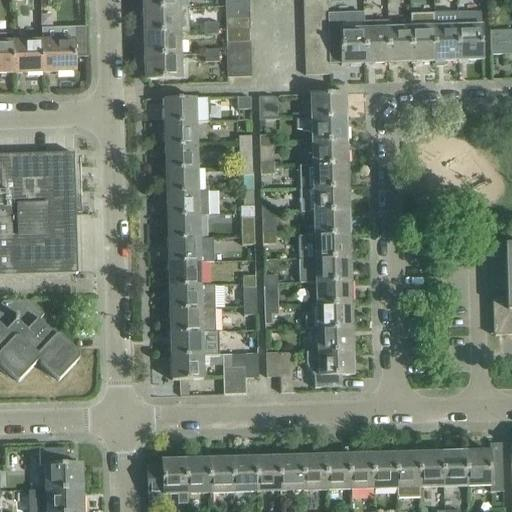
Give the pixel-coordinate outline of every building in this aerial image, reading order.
[(142,0),(143,10),(179,9),(188,9),(187,0),(142,0)] [(303,5),(303,17),(328,16),(327,5),(303,5)] [(225,8),(226,19),(249,19),(249,7),(225,8)] [(179,9),(143,10),(144,33),(179,32),(189,32),(188,9),(179,9)] [(457,13),(434,14),(434,15),(434,26),(434,28),(435,62),(459,61),(457,15),(457,13)] [(339,15),(328,15),(328,16),(328,28),(328,40),(328,52),(329,63),(329,65),(341,64),(341,65),(365,64),(364,31),(364,23),(363,14),(339,15)] [(481,14),(457,15),(459,61),(482,61),(481,27),(481,14)] [(434,15),(410,15),(411,29),(412,63),(435,62),(434,28),(434,26),(434,15)] [(328,16),(303,17),(304,29),(328,28),(328,16)] [(226,19),(226,31),(250,30),(249,19),(226,19)] [(387,22),(364,23),(364,31),(365,64),(388,64),(387,30),(387,22)] [(218,35),(217,23),(204,23),(204,35),(218,35)] [(72,28),(41,29),(42,38),(43,74),(75,73),(75,58),(88,58),(87,28),(72,28)] [(304,29),(304,40),(328,40),(328,28),(304,29)] [(411,29),(387,30),(388,64),(412,63),(411,29)] [(226,31),(227,43),(250,42),(250,30),(226,31)] [(511,30),(502,31),(502,43),(511,42),(511,30)] [(489,32),(490,56),(503,55),(502,43),(502,31),(489,32)] [(144,33),(144,57),(180,56),(179,32),(144,33)] [(13,34),(0,34),(0,74),(14,74),(13,43),(13,38),(13,34)] [(25,38),(13,38),(13,43),(14,74),(43,74),(42,38),(25,38)] [(328,40),(304,40),(304,52),(328,52),(328,40)] [(227,43),(227,55),(250,54),(250,42),(227,43)] [(511,42),(502,43),(503,55),(511,55),(511,42)] [(218,51),(204,51),(205,63),(218,63),(218,51)] [(304,52),(305,64),(329,63),(328,52),(304,52)] [(227,55),(228,66),(251,66),(250,54),(227,55)] [(181,80),(180,56),(144,57),(145,81),(181,80)] [(305,64),(305,76),(329,76),(329,63),(305,64)] [(251,78),(251,66),(228,66),(228,79),(251,78)] [(330,95),(311,96),(311,120),(345,119),(345,95),(330,95)] [(250,98),(237,99),(237,111),(250,110),(250,98)] [(274,98),(258,98),(258,110),(259,121),(275,121),(280,121),(279,107),(274,107),(274,98)] [(195,99),(164,100),(164,124),(196,123),(209,123),(208,99),(195,99)] [(311,120),(296,120),(296,130),(312,132),(312,143),(346,142),(345,119),(311,120)] [(197,147),(196,123),(164,124),(165,147),(197,147)] [(273,136),(259,137),(259,148),(273,148),(273,144),(273,136)] [(251,149),(251,137),(238,138),(239,149),(251,149)] [(346,142),(312,143),(313,167),(347,166),(346,142)] [(166,171),(197,170),(197,147),(165,147),(166,171)] [(273,148),(259,148),(260,160),(274,159),(273,148)] [(239,153),(239,165),(252,165),(252,153),(239,153)] [(0,276),(76,275),(72,156),(0,157),(0,276)] [(274,163),(260,164),(260,176),(274,175),(274,168),(274,163)] [(252,176),(252,165),(239,165),(239,177),(252,176)] [(313,167),(299,167),(299,190),(313,190),(348,189),(347,166),(313,167)] [(198,193),(197,170),(166,171),(166,194),(198,193)] [(313,190),(299,190),(300,214),(314,213),(348,212),(348,189),(313,190)] [(198,193),(166,194),(167,217),(199,217),(210,216),(209,193),(198,193)] [(275,206),(261,207),(261,218),(275,218),(275,214),(275,206)] [(253,219),(253,207),(240,207),(241,219),(253,219)] [(348,212),(314,213),(315,237),(349,236),(348,212)] [(199,240),(199,217),(167,217),(167,241),(199,240)] [(275,218),(261,218),(262,230),(275,229),(275,218)] [(241,223),(241,235),(254,235),(254,223),(241,223)] [(276,233),(262,234),(262,246),(276,245),(276,238),(276,233)] [(254,246),(254,235),(241,235),(241,247),(254,246)] [(315,237),(299,237),(300,261),(350,259),(349,236),(315,237)] [(199,240),(167,241),(168,264),(200,263),(213,263),(212,240),(199,240)] [(511,245),(504,245),(506,299),(491,299),(493,337),(511,336),(511,245)] [(350,259),(300,261),(300,284),(316,283),(350,282),(350,259)] [(200,287),(200,263),(168,264),(169,288),(200,287)] [(277,276),(263,277),(263,288),(277,288),(277,285),(277,276)] [(255,289),(255,277),(242,278),(243,290),(255,289)] [(350,282),(316,283),(317,307),(351,306),(350,282)] [(169,288),(169,311),(214,310),(213,286),(200,287),(169,288)] [(277,288),(263,288),(264,300),(277,300),(277,288)] [(243,294),(243,305),(256,305),(256,293),(243,294)] [(3,302),(0,305),(0,366),(18,383),(37,362),(58,382),(79,360),(79,355),(59,336),(54,336),(38,321),(43,315),(28,301),(3,302)] [(278,304),(264,304),(264,316),(278,315),(278,308),(278,304)] [(256,316),(256,305),(243,305),(243,317),(256,316)] [(311,316),(305,316),(306,331),(318,330),(352,329),(351,306),(317,307),(311,307),(311,316)] [(214,333),(214,310),(169,311),(170,334),(214,333)] [(352,329),(318,330),(318,354),(352,353),(352,329)] [(214,333),(170,334),(171,358),(209,357),(209,352),(211,351),(213,351),(214,350),(216,349),(217,348),(219,347),(220,346),(221,344),(222,343),(223,341),(224,340),(225,338),(225,336),(225,334),(225,333),(214,333)] [(353,376),(352,353),(318,354),(306,354),(307,365),(314,377),(315,389),(341,388),(341,377),(353,376)] [(292,354),(279,355),(279,367),(292,366),(292,354)] [(245,356),(245,367),(245,380),(258,379),(257,355),(245,356)] [(279,379),(279,367),(279,355),(265,355),(266,379),(279,379)] [(209,357),(171,358),(171,381),(179,381),(188,381),(203,381),(203,366),(223,366),(223,356),(211,357),(209,357)] [(231,356),(223,356),(223,366),(224,396),(246,395),(245,380),(245,367),(232,368),(231,356)] [(245,356),(231,356),(232,368),(245,367),(245,356)] [(292,366),(279,367),(280,379),(280,394),(293,394),(292,375),(292,366)] [(66,465),(66,448),(40,449),(40,466),(45,466),(45,491),(82,490),(82,464),(66,465)] [(466,453),(442,454),(443,488),(467,487),(466,453)] [(490,453),(466,453),(467,487),(490,487),(490,493),(503,493),(502,455),(490,455),(490,453)] [(442,454),(419,455),(420,489),(443,488),(442,454)] [(396,455),(372,456),(373,490),(397,489),(396,455)] [(419,455),(396,455),(397,489),(397,499),(420,498),(420,489),(419,455)] [(372,456),(349,457),(350,491),(373,490),(372,456)] [(326,457),(302,458),(303,492),(327,491),(326,457)] [(349,457),(326,457),(327,491),(350,491),(349,457)] [(302,458),(279,459),(280,493),(303,492),(302,458)] [(256,459),(232,460),(233,494),(257,493),(256,459)] [(279,459),(256,459),(257,493),(280,493),(279,459)] [(209,460),(186,461),(187,495),(210,495),(209,460)] [(232,460),(209,460),(210,495),(233,494),(232,460)] [(162,473),(147,473),(147,500),(164,499),(164,496),(177,496),(177,505),(187,505),(187,495),(186,461),(162,462),(162,464),(162,473)] [(46,511),(83,511),(82,490),(45,491),(46,511)]
